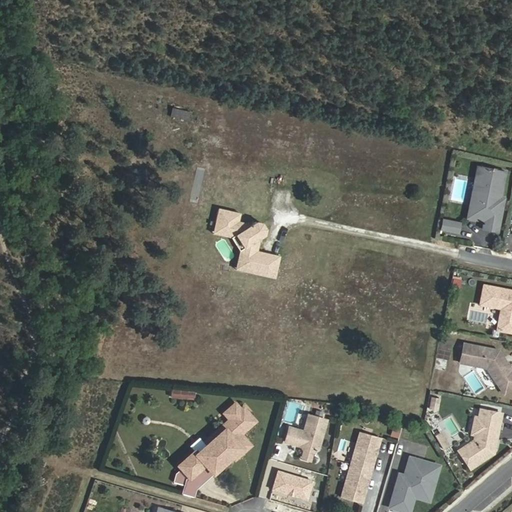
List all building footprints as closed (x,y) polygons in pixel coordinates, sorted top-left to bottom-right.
[(187,120),(189,110),(171,106),(169,116),(187,120)] [(482,168),(479,168),(471,220),(474,221),(476,208),(479,206),(481,206),(484,204),(486,188),(484,185),(482,185),(480,182),(482,168)] [(487,230),(503,233),(508,199),(504,198),(508,172),(482,168),(480,182),(482,185),(484,185),(486,188),(484,204),(481,206),(479,206),(476,208),(474,221),(479,222),(481,220),(485,220),(487,223),(488,223),(487,230)] [(280,287),(284,265),(261,261),(263,248),(268,245),(259,232),(254,235),(241,233),(242,224),(220,220),(217,242),(239,246),(248,259),(246,270),(258,272),(256,283),(280,287)] [(462,236),(464,226),(452,224),(452,226),(450,227),(446,227),(445,233),(462,236)] [(244,258),(240,280),(256,283),(258,272),(246,270),(248,259),(239,246),(217,242),(216,245),(238,249),(244,258)] [(463,284),(456,282),(454,290),(462,292),(463,284)] [(511,294),(488,290),(484,309),(505,313),(501,335),(511,337),(511,294)] [(468,349),(465,367),(492,373),(509,398),(511,395),(511,368),(503,355),(468,349)] [(168,388),(167,398),(192,400),(193,390),(168,388)] [(177,463),(186,475),(199,465),(202,470),(207,466),(211,471),(231,454),(246,442),(239,433),(253,421),(243,408),(241,410),(235,403),(224,412),(230,419),(228,421),(230,423),(195,452),(193,450),(177,463)] [(485,415),(483,423),(487,424),(484,436),(480,439),(479,445),(463,456),(474,473),(498,458),(506,419),(485,415)] [(228,421),(193,450),(195,452),(230,423),(228,421)] [(333,427),(315,422),(310,439),(296,435),(292,450),(300,452),(300,450),(307,452),(310,457),(320,460),(325,457),(333,427)] [(483,423),(480,423),(476,439),(480,440),(480,439),(484,436),(487,424),(483,423)] [(432,434),(440,449),(448,445),(440,430),(432,434)] [(367,435),(358,468),(379,473),(388,440),(367,435)] [(246,442),(231,454),(234,458),(249,445),(246,442)] [(320,460),(310,457),(308,466),(317,468),(320,460)] [(446,470),(416,462),(412,481),(410,480),(405,483),(404,489),(406,494),(405,498),(403,498),(399,511),(415,511),(418,501),(423,502),(431,497),(434,487),(441,489),(446,470)] [(199,465),(185,477),(193,486),(211,471),(207,466),(202,470),(199,465)] [(379,473),(358,468),(350,501),(371,506),(379,473)] [(184,477),(180,492),(190,495),(193,486),(185,477),(184,477)] [(423,502),(437,506),(441,489),(434,487),(431,497),(423,502)]
